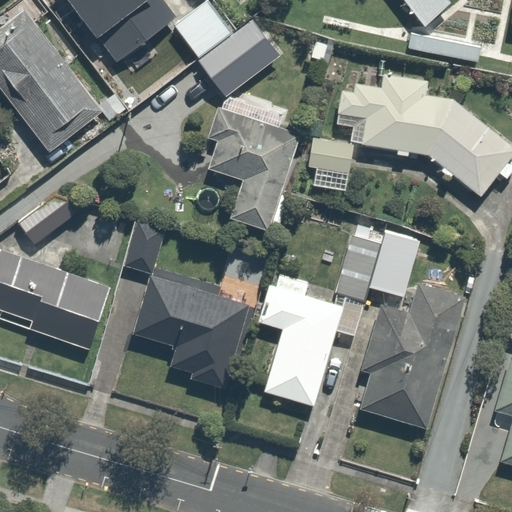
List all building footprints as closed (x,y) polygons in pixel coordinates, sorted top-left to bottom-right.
[(168,13),(158,0),(64,0),(106,58),(168,13)] [(226,28),(207,0),(195,0),(168,19),(190,52),(226,28)] [(445,0),(395,0),(415,24),(445,0)] [(511,0),(506,0),(502,23),(511,24),(511,0)] [(20,7),(0,22),(0,90),(49,151),(102,109),(20,7)] [(273,55),(246,17),(197,51),(223,89),(273,55)] [(392,145),(391,151),(406,153),(407,147),(420,148),(439,160),(432,171),(446,180),(450,174),(481,194),(490,181),(498,186),(511,164),(511,162),(506,158),(511,148),(511,143),(447,91),(424,88),(422,72),(379,69),(376,80),(350,79),(349,89),(327,88),(324,100),(333,102),(330,125),(344,125),(347,139),(392,145)] [(296,129),(216,104),(197,165),(233,176),(221,213),(265,227),(296,129)] [(348,143),(306,137),(300,182),(342,188),(348,143)] [(58,190),(14,218),(26,238),(70,210),(58,190)] [(135,206),(119,260),(147,268),(164,215),(135,206)] [(370,288),(398,296),(415,239),(350,220),(330,287),(367,298),(370,288)] [(0,246),(0,311),(23,319),(21,325),(86,345),(106,280),(0,246)] [(241,299),(144,273),(128,332),(167,343),(161,368),(218,383),(241,299)] [(260,386),(311,401),(333,327),(350,333),(357,308),(303,292),(305,282),(277,273),(274,283),(265,281),(254,319),(277,326),(260,386)] [(404,313),(373,304),(355,368),(363,370),(354,403),(425,423),(459,300),(411,287),(404,313)] [(511,293),(499,330),(511,335),(511,293)] [(511,346),(506,345),(489,413),(505,417),(493,462),(511,467),(511,346)]
